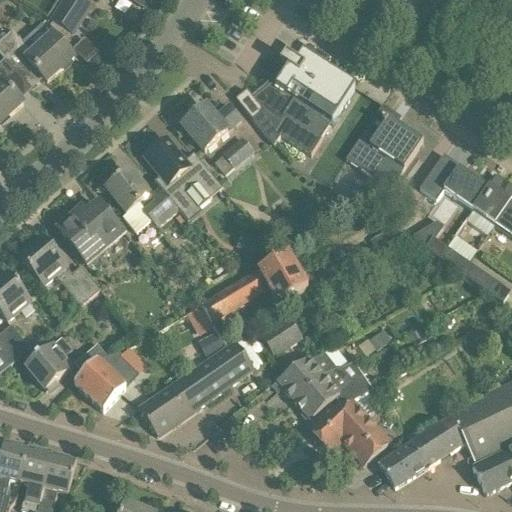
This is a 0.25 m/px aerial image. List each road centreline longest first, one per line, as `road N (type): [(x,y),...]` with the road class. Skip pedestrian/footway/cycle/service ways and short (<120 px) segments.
road 1 (secondary): [(284,511),(0,419)]
road 2 (unclassified): [(0,207),(91,127),(196,0)]
road 3 (unclassified): [(511,142),(303,0)]
